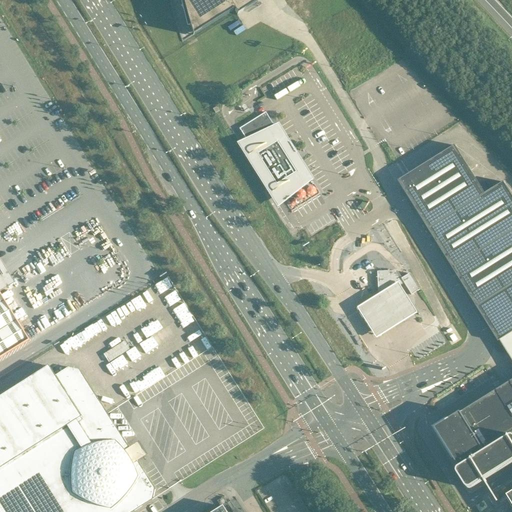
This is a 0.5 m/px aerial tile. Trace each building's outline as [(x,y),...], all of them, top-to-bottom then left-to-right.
[(258,2),(256,0),(182,0),(184,7),(193,36),(234,10),(237,15),(258,2)] [(245,137),(246,138),(248,142),(247,143),(252,150),(252,149),(262,164),(261,165),(265,171),(266,170),(270,177),(269,177),(269,178),(270,178),(282,197),(289,193),(288,192),(296,188),(310,179),(298,160),(299,160),(298,159),(300,158),(286,137),(285,138),(276,125),(274,126),(265,113),(240,129),(241,131),(247,128),(250,133),(245,137)] [(247,128),(241,131),(245,137),(250,133),(247,128)] [(399,181),(453,269),(499,342),(511,333),(511,194),(504,182),(486,194),(456,146),(399,181)] [(409,274),(408,275),(403,278),(402,278),(397,271),(377,272),(378,293),(399,292),(398,287),(400,286),(404,283),(412,295),(413,294),(418,291),(420,290),(409,274)] [(399,292),(378,293),(356,306),(375,337),(416,312),(400,286),(398,287),(399,292)] [(0,358),(29,341),(1,295),(0,293),(0,358)] [(114,320),(129,314),(126,306),(111,312),(114,320)] [(102,330),(109,326),(105,318),(98,322),(102,330)] [(133,345),(151,335),(145,325),(128,335),(133,345)] [(511,336),(502,343),(511,359),(511,336)] [(110,362),(130,349),(125,340),(105,354),(110,362)] [(154,489),(137,461),(132,464),(127,456),(123,450),(127,448),(78,369),(67,367),(53,376),(48,367),(0,396),(0,511),(132,511),(152,500),(154,489)] [(511,381),(449,421),(448,420),(435,428),(455,460),(460,468),(459,469),(458,470),(458,471),(458,472),(458,473),(459,474),(466,486),(467,487),(468,488),(469,488),(470,489),(471,489),(471,488),(472,488),(473,488),(511,463),(511,381)] [(139,442),(125,451),(132,463),(147,454),(139,442)]
